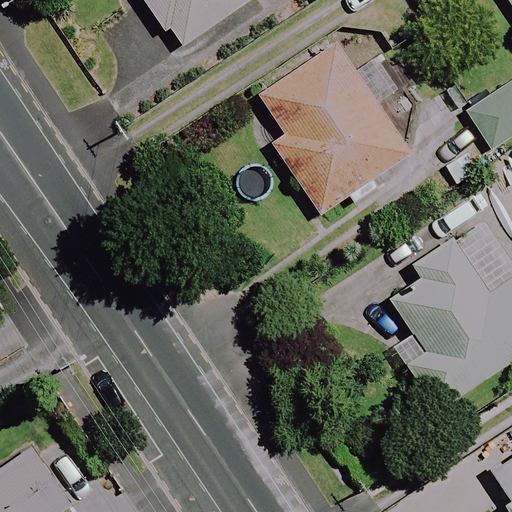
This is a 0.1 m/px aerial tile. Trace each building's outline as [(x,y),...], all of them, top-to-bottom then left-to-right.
[(141,0),(167,37),(172,34),(183,49),(254,0),(141,0)] [(274,146),(321,214),(347,196),(354,206),(378,189),(371,179),(408,154),(375,106),(399,90),(378,60),(355,76),(335,48),(262,98),(289,136),(274,146)] [(511,138),(511,88),(471,113),(493,149),(511,138)] [(511,362),(511,270),(482,224),(414,269),(423,283),(393,303),(422,347),(402,360),(437,412),(511,362)] [(74,511),(33,451),(0,473),(0,511),(74,511)] [(511,459),(489,475),(511,511),(511,459)]
